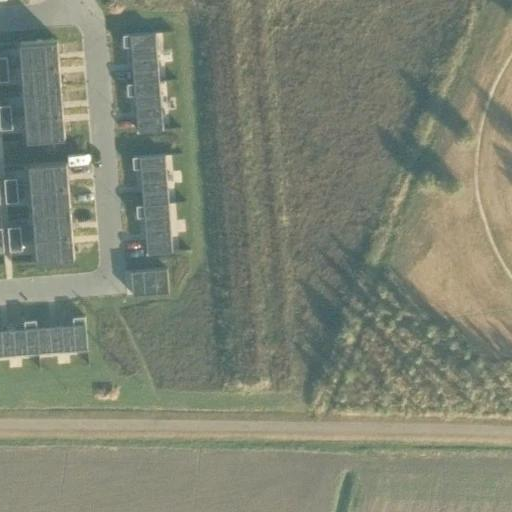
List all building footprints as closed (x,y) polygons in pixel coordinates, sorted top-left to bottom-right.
[(156,31),(131,33),(132,45),(135,82),(160,80),(156,31)] [(131,33),(124,34),(125,46),(132,45),(131,33)] [(58,39),(21,42),(23,66),(60,63),(58,39)] [(8,55),(0,55),(0,67),(8,67),(8,55)] [(60,63),(23,66),(25,91),(61,88),(60,63)] [(8,67),(0,67),(0,80),(9,79),(8,67)] [(160,80),(135,82),(136,94),(139,130),(164,128),(160,80)] [(135,82),(127,82),(128,94),(136,94),(135,82)] [(61,88),(25,91),(27,115),(63,112),(61,88)] [(11,103),(0,104),(0,116),(12,116),(11,103)] [(63,112),(27,115),(28,139),(65,136),(63,112)] [(12,116),(0,116),(0,121),(1,129),(13,127),(12,116)] [(165,153),(140,155),(141,167),(144,204),(169,202),(165,153)] [(140,155),(133,156),(134,168),(141,167),(140,155)] [(67,160),(30,163),(32,187),(69,184),(67,160)] [(17,177),(5,178),(5,190),(18,189),(17,177)] [(69,184),(32,187),(34,212),(71,209),(69,184)] [(18,189),(5,190),(6,202),(19,201),(18,189)] [(169,202),(144,204),(145,216),(148,252),(173,250),(169,202)] [(144,204),(137,204),(138,216),(145,216),(144,204)] [(71,209),(34,212),(36,236),(73,233),(71,209)] [(21,225),(8,226),(9,238),(22,237),(21,225)] [(73,233),(36,236),(38,260),(75,258),(73,233)] [(22,237),(9,238),(10,250),(23,249),(22,237)] [(167,267),(131,270),(133,294),(169,292),(167,267)] [(85,315),(73,316),(74,323),(86,322),(85,315)] [(37,319),(25,320),(25,327),(37,326),(37,319)] [(74,323),(37,326),(39,351),(88,348),(86,322),(74,323)] [(25,327),(0,329),(0,354),(39,351),(37,326),(25,327)]
